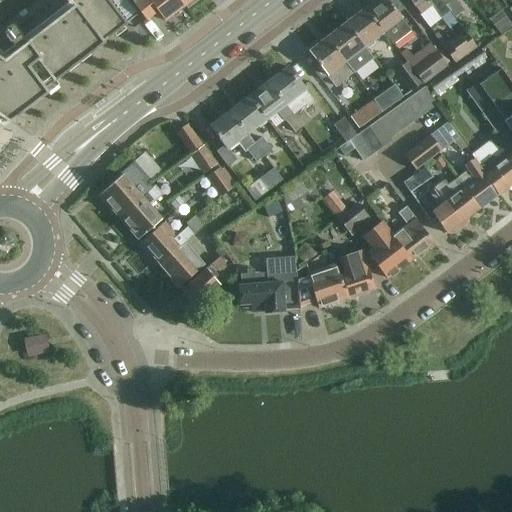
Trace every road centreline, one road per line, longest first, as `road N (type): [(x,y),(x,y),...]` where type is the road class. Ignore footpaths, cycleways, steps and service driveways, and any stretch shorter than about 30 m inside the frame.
road 1 (residential): [(124,363),(149,356),(278,362),(338,351),(389,325),(511,232)]
road 2 (secondary): [(25,210),(92,138),(278,0)]
road 3 (residential): [(143,511),(124,363)]
road 4 (residential): [(124,363),(103,322),(41,271)]
